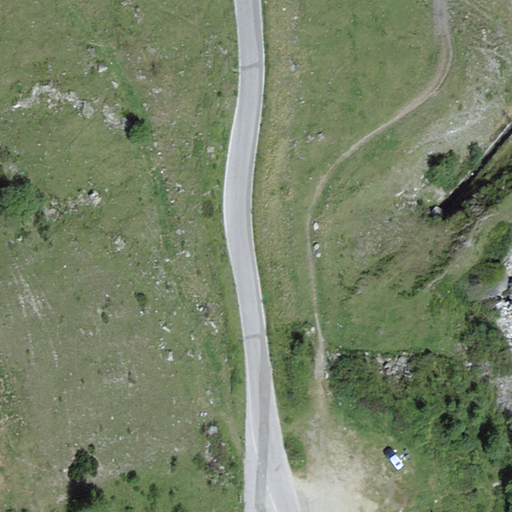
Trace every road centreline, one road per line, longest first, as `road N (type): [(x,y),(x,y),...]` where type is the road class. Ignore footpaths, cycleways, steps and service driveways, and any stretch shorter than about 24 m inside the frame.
road 1 (unclassified): [(247,0),(251,79),(239,240),(266,428),(288,511)]
road 2 (track): [(251,511),(257,363)]
